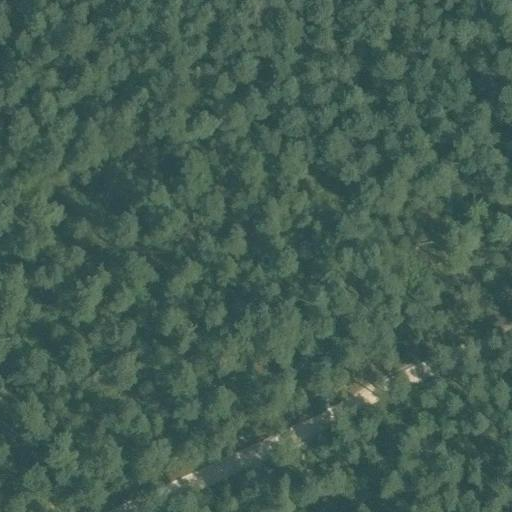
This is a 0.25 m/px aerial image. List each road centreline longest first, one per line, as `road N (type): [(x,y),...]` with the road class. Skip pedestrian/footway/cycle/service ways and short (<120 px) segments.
road 1 (track): [(511,205),(460,204),(269,243),(184,238),(120,209),(0,128)]
road 2 (unknown): [(269,446),(511,326)]
road 3 (unknown): [(129,511),(269,446)]
road 4 (track): [(0,400),(52,511)]
